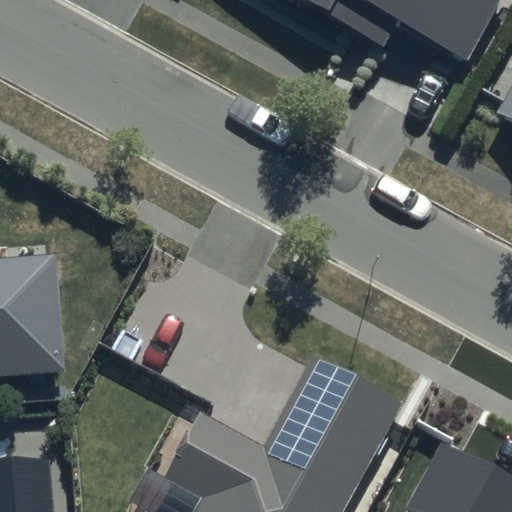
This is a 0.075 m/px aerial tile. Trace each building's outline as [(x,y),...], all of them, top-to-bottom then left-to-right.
[(284,0),(382,51),(394,28),(466,67),(502,0),(284,0)] [(511,89),(498,115),(511,122),(511,89)] [(0,379),(62,376),(54,259),(0,262),(0,379)] [(338,511),(394,410),(307,363),(258,454),(194,420),(158,485),(196,505),(192,511),(338,511)] [(511,511),(511,482),(437,442),(398,511),(511,511)] [(0,511),(51,511),(48,461),(0,464),(0,511)]
